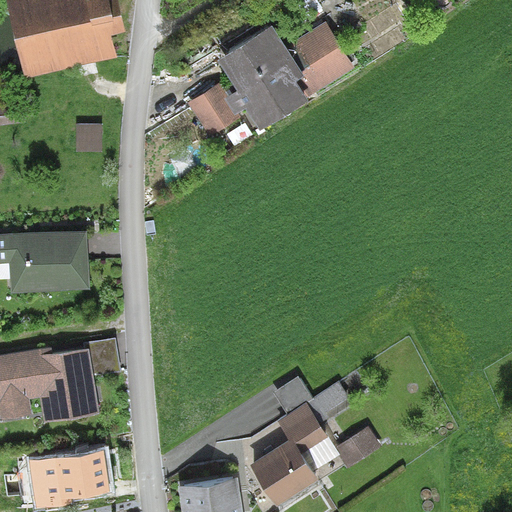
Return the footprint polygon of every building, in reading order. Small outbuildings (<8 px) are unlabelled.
[(126,32),(118,0),(7,0),(25,77),(116,56),(111,36),(126,32)] [(301,71),(272,26),(218,61),(236,91),(228,96),(238,111),(246,107),(260,130),(309,101),(307,97),(355,68),(326,21),(294,41),(310,65),(301,71)] [(228,96),(220,82),(188,102),(210,136),(241,116),(238,111),(228,96)] [(0,106),(0,125),(19,123),(17,105),(0,106)] [(102,123),(76,123),(76,151),(102,151),(102,123)] [(90,289),(87,231),(0,234),(0,263),(9,263),(11,293),(90,289)] [(83,342),(84,348),(90,348),(94,375),(121,371),(116,337),(83,342)] [(52,347),(0,355),(0,400),(29,396),(42,394),(46,422),(100,413),(94,375),(90,348),(84,348),(53,353),(52,347)] [(273,392),(287,414),(306,402),(316,418),(349,397),(339,380),(313,398),(298,375),(273,392)] [(29,396),(0,400),(0,418),(0,419),(32,415),(29,396)] [(316,418),(306,402),(287,414),(276,420),(289,440),(292,438),(302,454),(328,437),(316,418)] [(369,426),(335,448),(349,468),(382,445),(369,426)] [(302,454),(292,438),(289,440),(250,465),(277,506),(319,480),(302,454)] [(110,493),(105,449),(29,459),(35,508),(72,504),(71,498),(110,493)] [(242,511),(238,478),(178,487),(181,511),(242,511)]
